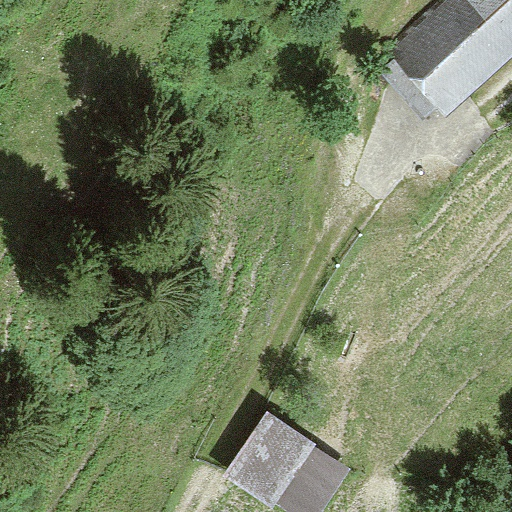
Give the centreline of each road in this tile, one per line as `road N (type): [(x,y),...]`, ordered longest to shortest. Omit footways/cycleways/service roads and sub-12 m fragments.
road 1 (track): [(183,511),(336,220),(403,161)]
road 2 (track): [(336,220),(356,57),(391,0)]
road 3 (track): [(403,161),(511,85)]
